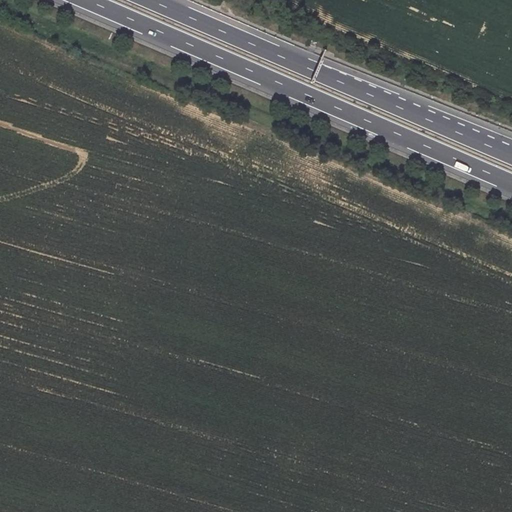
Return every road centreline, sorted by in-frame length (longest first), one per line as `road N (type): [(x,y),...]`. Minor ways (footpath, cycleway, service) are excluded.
road 1 (trunk): [(85,0),(511,182)]
road 2 (trunk): [(511,155),(149,0)]
